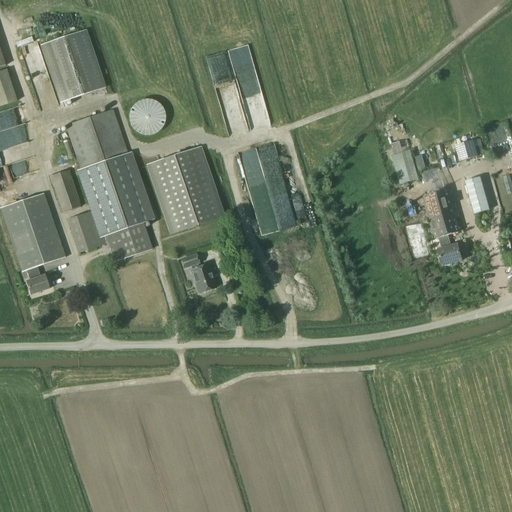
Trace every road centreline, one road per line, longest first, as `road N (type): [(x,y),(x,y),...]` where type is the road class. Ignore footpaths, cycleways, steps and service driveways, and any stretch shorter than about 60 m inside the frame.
road 1 (unclassified): [(0,347),(337,340),(427,327),(511,302)]
road 2 (track): [(177,345),(183,376),(198,392),(254,374),(375,367)]
road 3 (track): [(183,376),(40,396)]
